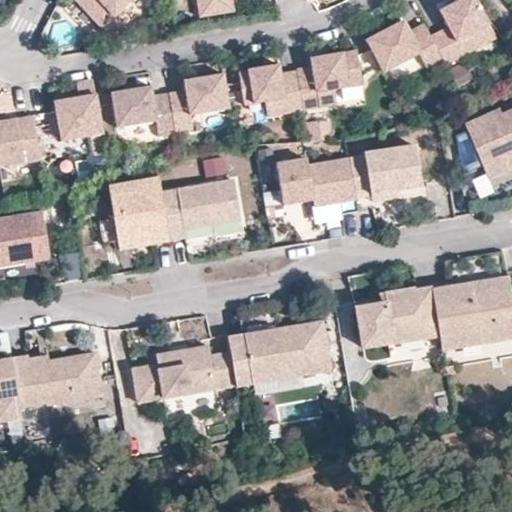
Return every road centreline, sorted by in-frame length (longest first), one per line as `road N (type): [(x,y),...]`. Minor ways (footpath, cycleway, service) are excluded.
road 1 (residential): [(0,314),(511,230)]
road 2 (residential): [(4,58),(36,69),(102,66),(327,29),(387,0)]
